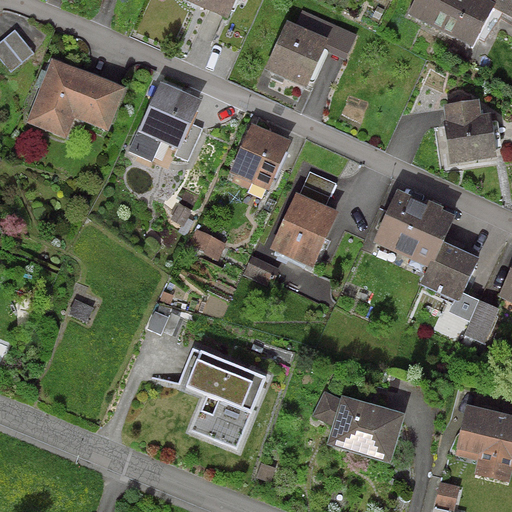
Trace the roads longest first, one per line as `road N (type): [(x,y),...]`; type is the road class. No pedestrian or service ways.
road 1 (residential): [(511,221),(10,0)]
road 2 (residential): [(252,511),(0,409)]
